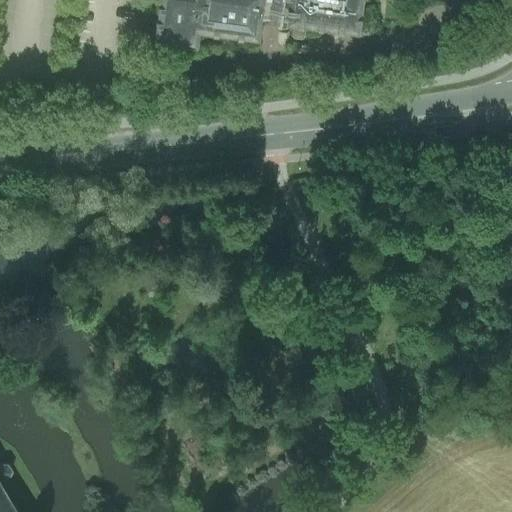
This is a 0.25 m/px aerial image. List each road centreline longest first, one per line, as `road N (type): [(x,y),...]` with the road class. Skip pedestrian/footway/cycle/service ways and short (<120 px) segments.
road 1 (tertiary): [(0,161),(337,128)]
road 2 (tertiary): [(337,128),(511,125)]
road 3 (tertiary): [(494,96),(390,110),(337,128)]
